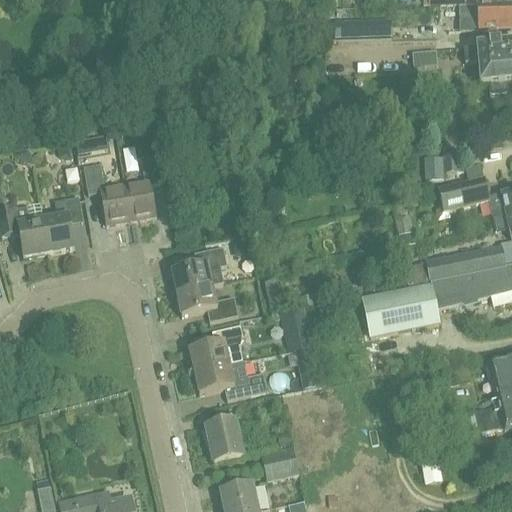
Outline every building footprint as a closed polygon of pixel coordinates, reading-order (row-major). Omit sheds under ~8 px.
[(335,0),(337,19),(365,18),(364,0),(335,0)] [(496,32),(511,31),(511,17),(511,7),(458,9),(459,35),(496,34),(496,32)] [(391,40),(390,25),(333,26),(334,42),(391,40)] [(511,49),(477,52),(464,53),(465,68),(479,67),(480,90),(489,90),(490,101),(511,99),(511,49)] [(413,57),(414,72),(437,70),(436,55),(413,57)] [(327,137),(337,148),(346,140),(336,128),(327,137)] [(90,156),(88,142),(77,144),(79,158),(90,156)] [(64,164),(71,163),(69,151),(57,153),(60,161),(64,164)] [(444,158),(444,162),(444,176),(464,176),(464,158),(444,158)] [(141,162),(145,185),(125,189),(132,226),(157,221),(151,188),(163,186),(158,159),(141,162)] [(444,162),(431,162),(432,182),(444,181),(444,176),(444,162)] [(89,200),(101,197),(107,230),(132,226),(125,189),(105,192),(101,169),(88,172),(84,172),(89,200)] [(479,171),(466,174),(469,187),(438,195),(443,217),(488,207),(487,202),(488,202),(483,183),(482,183),(479,171)] [(3,193),(0,193),(0,231),(2,241),(20,238),(24,262),(49,258),(43,223),(29,225),(26,211),(16,213),(15,207),(6,208),(3,193)] [(511,217),(511,196),(488,202),(487,202),(488,207),(492,224),(505,221),(505,219),(511,217)] [(57,220),(43,223),(49,258),(75,253),(71,228),(84,226),(79,201),(55,206),(57,220)] [(412,235),(396,238),(399,250),(414,246),(412,235)] [(431,287),(504,272),(499,251),(425,267),(429,285),(430,288),(431,287)] [(199,270),(174,275),(179,298),(214,291),(223,289),(220,273),(229,271),(224,252),(197,258),(199,270)] [(431,290),(363,304),(371,342),(439,328),(436,315),(462,308),(463,310),(477,306),(476,304),(511,294),(511,270),(504,272),(431,287),(431,290)] [(280,313),(273,285),(264,287),(271,315),(280,313)] [(355,287),(337,290),(340,301),(357,298),(355,287)] [(214,291),(179,298),(184,321),(209,316),(212,327),(239,321),(235,302),(217,306),(214,291)] [(315,297),(299,300),(301,310),(317,307),(315,297)] [(313,351),(304,313),(285,316),(294,356),(313,351)] [(214,338),(216,349),(226,347),(227,354),(246,350),(242,332),(214,338)] [(191,355),(196,377),(231,370),(227,354),(226,347),(216,349),(191,355)] [(449,445),(504,432),(504,434),(511,432),(511,362),(489,368),(499,411),(444,424),(449,445)] [(201,400),(226,395),(229,407),(268,398),(264,379),(248,383),(245,367),(231,370),(196,377),(201,400)] [(212,456),(215,467),(243,461),(235,426),(207,432),(208,434),(208,436),(202,437),(209,457),(212,456)] [(291,436),(277,439),(279,449),(293,447),(291,436)] [(292,452),(262,459),(265,473),(295,466),(292,452)] [(422,466),(424,485),(441,484),(439,465),(422,466)] [(295,466),(265,473),(267,485),(299,479),(295,466)] [(48,484),(36,486),(38,494),(49,491),(48,484)] [(221,497),(224,511),(258,511),(253,490),(221,497)] [(38,494),(42,511),(55,511),(51,491),(49,491),(38,494)] [(109,507),(107,496),(60,507),(61,511),(132,511),(131,502),(109,507)] [(329,509),(337,509),(336,499),(328,499),(329,509)]
